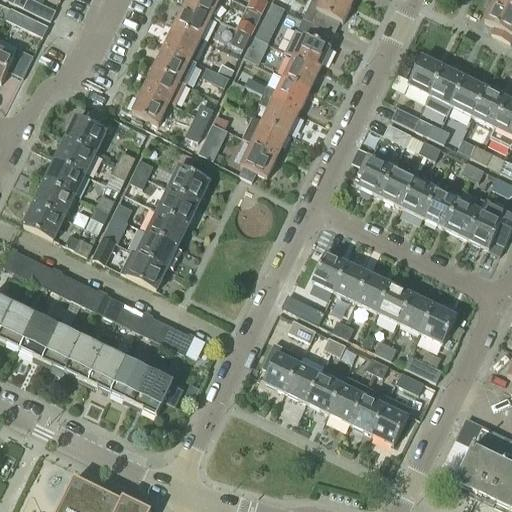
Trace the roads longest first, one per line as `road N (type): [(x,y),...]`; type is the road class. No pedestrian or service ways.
road 1 (residential): [(177,492),(312,220)]
road 2 (residential): [(312,220),(415,0)]
road 3 (residential): [(495,307),(399,511)]
road 4 (residential): [(495,307),(312,220)]
road 5 (tertiary): [(177,492),(0,413)]
road 6 (residential): [(15,138),(40,100),(86,64),(117,0)]
